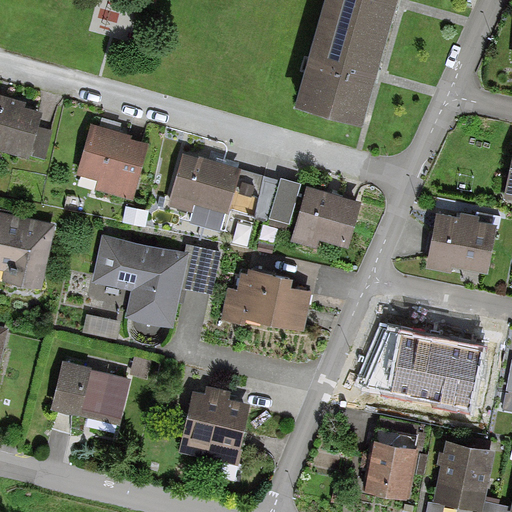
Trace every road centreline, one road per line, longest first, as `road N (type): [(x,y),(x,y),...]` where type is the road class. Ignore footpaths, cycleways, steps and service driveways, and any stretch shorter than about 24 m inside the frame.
road 1 (residential): [(0,63),(410,181)]
road 2 (residential): [(271,511),(368,279)]
road 3 (residential): [(204,511),(0,459)]
road 4 (residential): [(511,311),(368,279)]
